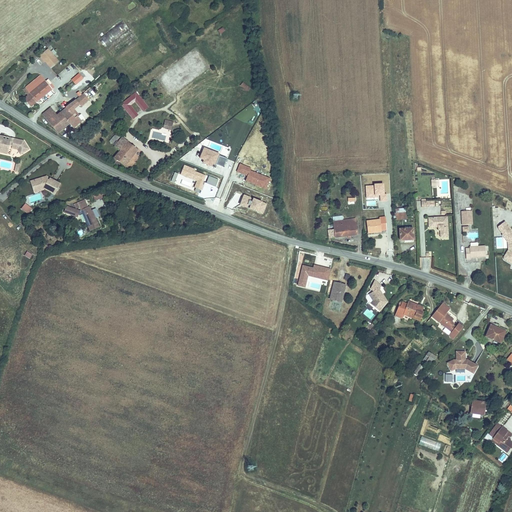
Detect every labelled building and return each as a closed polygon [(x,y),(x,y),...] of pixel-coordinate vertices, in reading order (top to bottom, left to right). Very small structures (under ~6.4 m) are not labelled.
[(98,39),(105,47),(129,29),(122,21),(98,39)] [(45,47),(37,54),(43,60),(47,65),(55,57),(45,47)] [(31,105),(51,88),(38,75),(24,87),(28,92),(23,97),(31,105)] [(239,86),(248,92),(251,87),(242,82),(239,86)] [(81,106),(89,99),(83,93),(76,100),(81,106)] [(121,105),(133,120),(139,115),(131,106),(135,103),(142,112),(149,107),(137,93),(121,105)] [(76,114),(67,104),(59,111),(68,121),(76,114)] [(59,111),(56,113),(50,106),(42,113),(57,130),(68,121),(59,111)] [(119,147),(110,159),(114,162),(117,158),(124,162),(136,146),(119,133),(112,142),(119,147)] [(3,137),(0,135),(0,152),(1,153),(2,149),(9,150),(9,148),(10,146),(13,147),(13,148),(18,150),(21,155),(29,150),(25,142),(15,139),(14,144),(10,143),(11,141),(2,139),(3,137)] [(198,161),(212,166),(213,164),(224,168),(227,159),(219,156),(220,154),(203,148),(198,161)] [(18,172),(20,164),(13,162),(11,171),(18,172)] [(270,178),(250,171),(251,168),(239,163),(236,172),(246,176),(244,181),(266,189),(270,178)] [(194,172),(195,169),(183,165),(180,175),(196,181),(193,191),(200,194),(204,182),(203,181),(205,176),(194,172)] [(215,187),(218,179),(208,176),(206,183),(215,187)] [(36,181),(39,191),(43,190),(43,189),(45,189),(45,190),(56,196),(61,186),(52,180),(51,182),(49,181),(48,178),(36,181)] [(39,191),(36,181),(32,182),(36,194),(45,191),(45,190),(45,189),(43,189),(43,190),(39,191)] [(221,185),(217,197),(221,198),(225,186),(221,185)] [(99,191),(91,194),(93,199),(101,196),(99,191)] [(41,194),(29,197),(30,202),(42,200),(41,194)] [(263,212),(267,203),(243,194),(239,206),(258,212),(258,211),(263,212)] [(75,208),(79,207),(80,210),(78,211),(65,206),(63,212),(76,217),(77,215),(79,214),(81,213),(84,220),(89,231),(98,227),(91,210),(90,210),(88,206),(87,207),(84,199),(73,204),(75,208)] [(25,203),(21,208),(28,214),(32,209),(25,203)] [(395,220),(406,220),(406,208),(395,208),(395,220)] [(473,225),(472,211),(464,211),(464,225),(473,225)] [(449,216),(429,218),(430,227),(440,227),(441,231),(443,231),(444,237),(450,237),(449,216)] [(346,218),(336,220),(337,228),(330,229),(332,237),(360,234),(358,217),(346,218)] [(387,222),(373,223),(373,233),(383,233),(383,234),(389,234),(389,232),(393,232),(392,220),(387,220),(387,222)] [(511,228),(507,222),(500,226),(501,228),(505,234),(504,235),(508,241),(511,241),(511,242),(509,242),(510,243),(510,251),(505,259),(511,263),(511,228)] [(417,228),(403,229),(404,242),(409,241),(409,239),(418,238),(417,228)] [(472,248),(467,248),(468,258),(472,258),(472,256),(488,256),(487,245),(472,246),(472,248)] [(302,264),(297,286),(305,288),(308,276),(328,280),(330,269),(302,264)] [(375,295),(368,298),(373,302),(371,305),(380,313),(388,304),(382,294),(383,289),(375,282),(371,289),(375,295)] [(345,286),(333,283),(329,300),(340,303),(345,286)] [(405,317),(413,319),(414,316),(423,319),(425,313),(424,313),(425,309),(421,308),(420,309),(414,308),(415,306),(409,304),(409,305),(404,304),(402,308),(400,308),(397,317),(404,320),(405,317)] [(454,321),(447,315),(451,310),(443,304),(432,317),(452,333),(449,337),(453,341),(464,328),(460,324),(457,327),(454,325),(453,327),(451,325),(454,321)] [(367,308),(363,314),(371,320),(375,315),(367,308)] [(490,327),(485,339),(500,345),(504,335),(495,331),(496,329),(490,327)] [(427,362),(432,354),(430,352),(424,361),(426,363),(427,362)] [(472,373),(476,365),(469,361),(469,362),(466,362),(466,361),(466,352),(457,352),(457,361),(455,361),(448,364),(452,372),(457,370),(466,369),(472,373)] [(431,365),(437,357),(432,354),(427,362),(431,365)] [(472,404),(471,416),(481,418),(482,411),(484,411),(485,406),(472,404)] [(511,436),(502,429),(494,441),(499,443),(495,449),(507,457),(511,449),(511,445),(506,442),(508,439),(511,441),(511,438),(511,436)]
